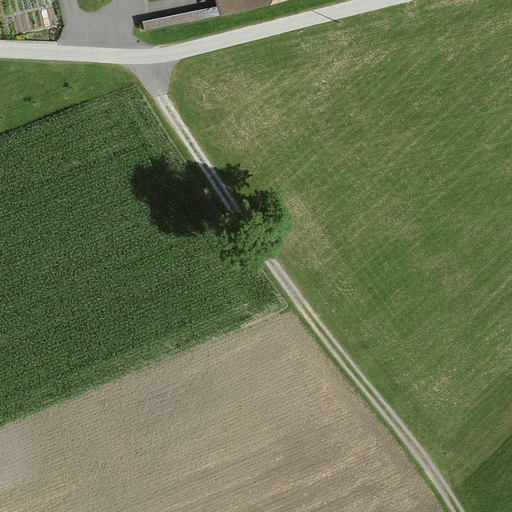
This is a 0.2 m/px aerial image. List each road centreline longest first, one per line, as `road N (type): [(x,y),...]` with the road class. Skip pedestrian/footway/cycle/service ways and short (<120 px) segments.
road 1 (track): [(134,59),(451,511)]
road 2 (residential): [(378,0),(134,59),(0,51)]
